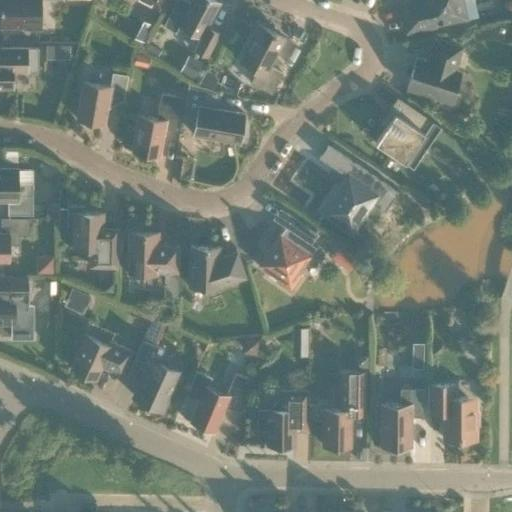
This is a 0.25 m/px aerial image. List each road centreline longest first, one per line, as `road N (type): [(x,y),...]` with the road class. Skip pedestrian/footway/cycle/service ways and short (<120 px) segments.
road 1 (residential): [(0,133),(28,133),(189,208),(232,206),(300,123),(375,72),(373,36),(272,0)]
road 2 (residential): [(224,478),(482,483)]
road 3 (residential): [(224,478),(22,391)]
